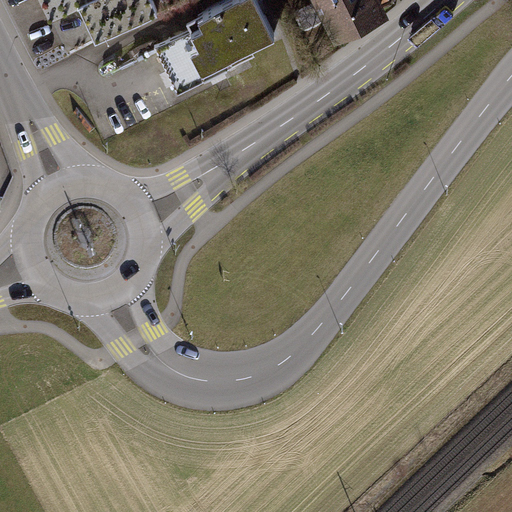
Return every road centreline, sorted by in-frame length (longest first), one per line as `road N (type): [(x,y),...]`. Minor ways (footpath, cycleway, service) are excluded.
road 1 (tertiary): [(511,77),(350,290),(274,367),(248,378),(187,377),(140,336),(116,296)]
road 2 (secondary): [(144,217),(189,193),(443,0)]
road 3 (residential): [(63,190),(0,45)]
